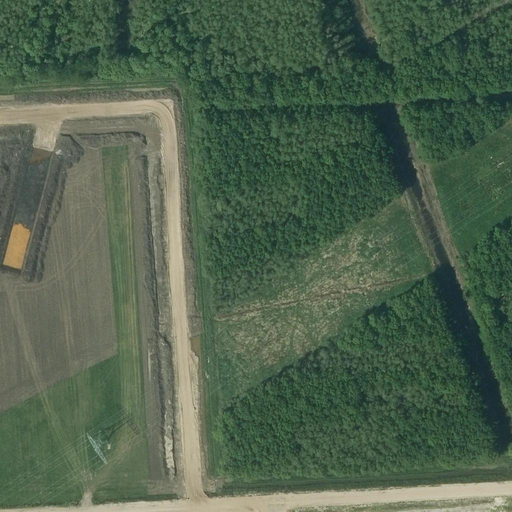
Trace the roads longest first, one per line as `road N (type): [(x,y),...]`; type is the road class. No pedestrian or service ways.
road 1 (track): [(511,484),(39,511)]
road 2 (track): [(196,104),(511,90)]
road 3 (residential): [(50,113),(18,250)]
